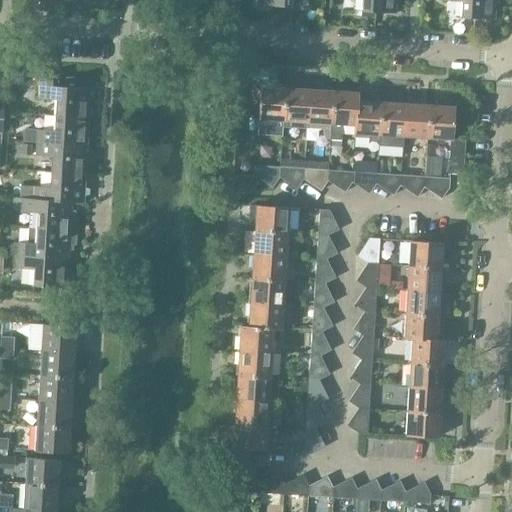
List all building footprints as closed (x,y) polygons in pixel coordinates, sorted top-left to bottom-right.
[(398,0),(362,0),(362,11),(397,13),(398,0)] [(496,0),(448,0),(461,1),(460,17),(496,19),(496,0)] [(12,72),(11,85),(23,86),(24,73),(12,72)] [(40,85),(39,98),(55,99),(54,114),(90,116),(92,87),(86,87),(87,80),(40,78),(40,85)] [(284,129),(308,130),(311,83),(300,83),(296,86),(296,88),(286,88),(284,120),(284,129)] [(323,140),(331,141),(335,91),(324,90),(324,87),(321,84),(311,83),(308,130),(323,131),(323,140)] [(259,118),(284,120),(286,88),(261,86),(259,118)] [(343,124),(356,124),(357,101),(359,101),(359,92),(335,91),(331,141),(342,141),(343,124)] [(355,133),(355,138),(369,139),(372,146),(379,147),(380,134),(382,102),(359,101),(357,101),(356,124),(355,133)] [(382,102),(380,134),(379,147),(403,148),(404,136),(406,104),(382,102)] [(430,105),(406,104),(404,136),(428,138),(430,105)] [(454,107),(430,105),(428,138),(450,139),(453,139),(454,107)] [(37,129),(37,142),(88,145),(90,116),(54,114),(53,130),(37,129)] [(23,130),(22,142),(35,143),(36,131),(23,130)] [(450,139),(448,174),(462,175),(465,140),(453,139),(450,139)] [(52,156),(51,171),(87,173),(88,145),(37,142),(36,155),(52,156)] [(23,145),(22,157),(31,157),(32,146),(23,145)] [(427,156),(426,177),(440,178),(442,157),(427,156)] [(273,187),(280,177),(281,167),(256,166),(255,176),(273,187)] [(298,189),(304,179),(305,169),(281,167),(280,177),(298,189)] [(321,190),(329,180),(329,170),(305,169),(304,179),(321,190)] [(346,191),(353,182),(353,172),(329,170),(329,180),(346,191)] [(34,187),(33,199),(73,202),(85,202),(87,173),(51,171),(50,187),(34,186),(34,187)] [(371,193),(377,183),(378,173),(353,172),(353,182),(371,193)] [(395,195),(401,185),(402,175),(378,173),(377,183),(395,195)] [(419,196),(425,186),(426,177),(402,175),(401,185),(419,196)] [(426,177),(425,186),(442,198),(450,187),(450,178),(440,178),(426,177)] [(21,187),(20,198),(21,198),(33,199),(34,187),(21,187)] [(7,210),(21,211),(21,198),(20,198),(7,197),(7,210)] [(21,198),(21,211),(29,212),(28,227),(36,228),(72,230),(77,230),(78,213),(75,213),(75,208),(73,207),(73,202),(33,199),(21,198)] [(256,221),(255,230),(287,233),(289,207),(251,205),(250,217),(253,220),(256,221)] [(319,225),(318,234),(329,235),(339,231),(329,210),(320,209),(319,225)] [(18,242),(18,255),(70,258),(70,250),(72,230),(36,228),(28,227),(27,243),(18,242)] [(255,230),(253,254),(286,257),(287,233),(255,230)] [(318,234),(317,258),(327,259),(338,254),(329,235),(318,234)] [(357,256),(367,262),(378,263),(379,239),(369,239),(357,256)] [(409,240),(407,265),(440,267),(442,242),(409,240)] [(253,254),(252,279),(284,281),(286,257),(253,254)] [(70,258),(18,255),(17,269),(33,269),(32,286),(68,288),(70,258)] [(317,258),(315,283),(326,284),(336,279),(327,259),(317,258)] [(356,280),(366,286),(376,287),(378,263),(367,262),(356,280)] [(407,265),(406,289),(439,291),(440,267),(407,265)] [(252,279),(250,303),(283,305),(284,281),(252,279)] [(315,283),(314,307),(324,308),(335,303),(326,284),(315,283)] [(354,305),(364,311),(375,311),(376,287),(366,286),(354,305)] [(406,289),(405,313),(437,315),(439,291),(406,289)] [(250,303),(249,327),(281,329),(283,305),(250,303)] [(314,307),(312,331),(323,332),(333,327),(324,308),(314,307)] [(353,329),(362,335),(373,336),(375,311),(364,311),(353,329)] [(405,313),(403,337),(411,338),(436,339),(437,315),(405,313)] [(43,325),(42,351),(75,352),(76,327),(43,325)] [(241,326),(239,351),(272,353),(272,341),(280,341),(281,330),(281,329),(249,327),(241,326)] [(312,331),(311,355),(321,356),(332,351),(323,332),(312,331)] [(351,353),(361,359),(371,360),(373,336),(362,335),(351,353)] [(2,338),(2,348),(14,349),(15,339),(2,338)] [(411,338),(410,361),(442,363),(444,339),(436,339),(411,338)] [(2,348),(1,361),(14,361),(14,349),(2,348)] [(42,351),(41,376),(74,377),(75,352),(42,351)] [(239,351),(238,375),(270,377),(272,353),(239,351)] [(311,355),(309,380),(319,380),(330,375),(321,356),(311,355)] [(349,378),(359,383),(370,384),(371,360),(361,359),(349,378)] [(410,361),(408,385),(441,387),(442,363),(410,361)] [(238,375),(236,399),(269,401),(270,377),(238,375)] [(41,376),(39,401),(72,403),(74,377),(41,376)] [(309,380),(308,404),(318,405),(328,400),(319,380),(309,380)] [(347,401),(357,408),(368,408),(370,384),(359,383),(347,401)] [(408,385),(407,410),(439,412),(441,387),(408,385)] [(0,388),(0,398),(11,399),(12,389),(0,388)] [(0,410),(11,411),(11,399),(0,398),(0,410)] [(236,399),(235,423),(267,425),(280,426),(281,414),(268,413),(269,401),(236,399)] [(39,401),(38,426),(71,428),(72,403),(39,401)] [(308,404),(306,428),(316,429),(327,424),(318,405),(308,404)] [(368,408),(357,408),(346,425),(358,432),(367,433),(368,408)] [(407,410),(405,435),(438,437),(439,412),(407,410)] [(267,425),(235,423),(233,448),(266,450),(267,425)] [(71,428),(38,426),(37,452),(69,453),(71,428)] [(316,429),(306,428),(305,453),(314,454),(325,448),(316,429)] [(0,439),(0,448),(9,449),(9,440),(0,439)] [(27,457),(26,483),(58,485),(59,459),(27,457)] [(235,491),(260,492),(261,483),(255,472),(236,482),(235,491)] [(260,492),(285,494),(285,485),(279,473),(261,483),(260,492)] [(285,494),(308,495),(309,487),(303,476),(285,485),(285,494)] [(308,495),(333,497),(333,488),(328,477),(309,487),(308,495)] [(333,497),(357,498),(358,490),(352,478),(333,488),(333,497)] [(357,498),(381,500),(382,491),(376,480),(358,490),(357,498)] [(381,500),(405,501),(406,492),(400,481),(382,491),(381,500)] [(26,483),(25,508),(56,510),(58,485),(26,483)] [(406,492),(405,501),(429,503),(430,495),(424,483),(406,492)]
